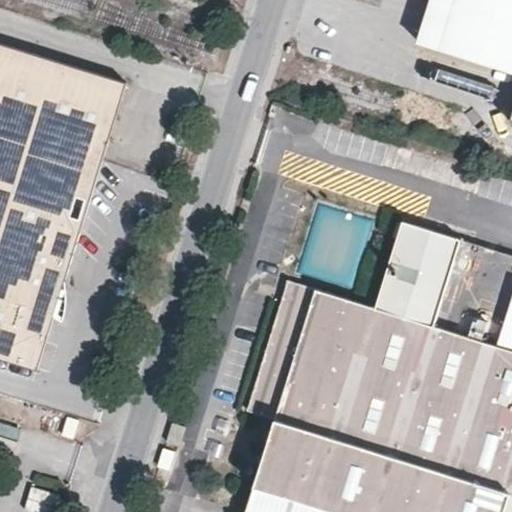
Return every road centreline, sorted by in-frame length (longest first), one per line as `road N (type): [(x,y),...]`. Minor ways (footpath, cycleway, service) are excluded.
road 1 (residential): [(275,0),(115,511)]
road 2 (unknown): [(144,421),(0,379)]
